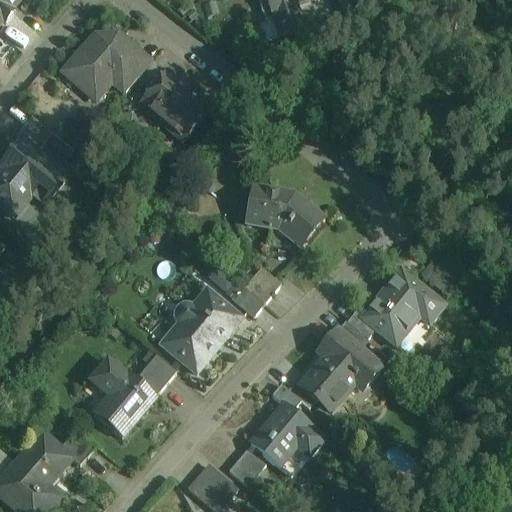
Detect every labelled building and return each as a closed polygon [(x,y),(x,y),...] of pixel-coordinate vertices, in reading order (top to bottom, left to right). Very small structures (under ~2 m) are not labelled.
[(0,0),(0,28),(4,23),(7,25),(15,14),(13,12),(23,0),(0,0)] [(296,0),(266,0),(269,6),(262,9),(267,23),(274,20),(281,40),(307,30),(296,0)] [(347,0),(346,0),(339,3),(347,19),(353,15),(347,0)] [(347,0),(353,15),(370,0),(347,0)] [(119,37),(96,39),(65,75),(81,89),(81,93),(89,100),(94,100),(97,103),(113,84),(137,57),(139,54),(119,37)] [(137,57),(113,84),(127,95),(138,82),(150,68),(137,57)] [(150,68),(138,82),(149,90),(165,72),(154,63),(150,68)] [(170,74),(142,107),(163,125),(191,92),(170,74)] [(191,92),(163,125),(185,143),(213,110),(191,92)] [(216,116),(201,134),(212,144),(227,125),(216,116)] [(54,136),(33,120),(17,139),(23,144),(24,143),(38,154),(54,136)] [(23,144),(1,170),(4,173),(0,177),(0,207),(14,219),(36,192),(29,185),(32,181),(53,198),(68,180),(38,154),(24,143),(23,144)] [(306,207),(305,209),(295,200),(281,198),(282,196),(253,191),(247,225),(280,231),(303,251),(326,223),(306,207)] [(282,288),(262,272),(246,292),(265,308),(282,288)] [(364,322),(363,323),(377,334),(398,350),(422,321),(431,328),(446,309),(402,274),(364,322)] [(265,308),(246,292),(234,306),(254,322),(265,308)] [(243,323),(209,295),(195,312),(191,310),(187,310),(183,311),(180,313),(178,317),(177,321),(178,325),(181,329),(163,351),(198,379),(243,323)] [(377,334),(363,323),(364,322),(357,316),(348,327),(365,341),(369,344),(377,334)] [(348,327),(347,326),(338,336),(340,337),(340,336),(357,351),(365,341),(348,327)] [(340,337),(320,359),(321,360),(322,359),(328,364),(305,390),(319,403),(332,414),(359,383),(367,390),(382,373),(357,351),(340,336),(340,337)] [(178,378),(157,361),(138,385),(158,402),(178,378)] [(138,385),(130,378),(128,380),(109,364),(92,385),(111,401),(95,420),(123,444),(132,434),(131,434),(157,403),(158,402),(138,385)] [(319,403),(305,390),(300,385),(290,396),(302,406),(310,413),(319,403)] [(290,396),(282,390),(273,401),(285,410),(285,409),(294,416),(302,406),(290,396)] [(285,410),(262,437),(251,450),(280,473),(281,472),(279,471),(297,449),(310,460),(309,461),(310,462),(325,444),(313,434),(314,432),(294,416),(285,409),(285,410),(284,410),(285,410)] [(98,453),(78,436),(62,454),(74,464),(74,465),(81,472),(98,453)] [(62,454),(44,438),(18,468),(0,487),(0,501),(12,511),(53,511),(62,503),(50,492),(74,465),(74,464),(62,454)] [(0,487),(18,468),(0,451),(0,487)] [(248,453),(230,475),(249,491),(267,469),(248,453)] [(210,470),(190,495),(210,511),(223,511),(238,494),(210,470)]
